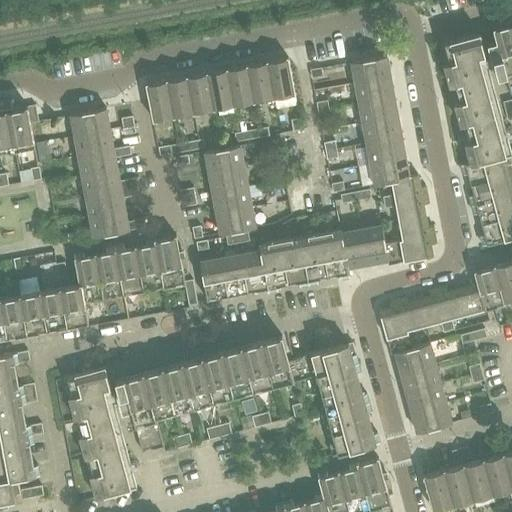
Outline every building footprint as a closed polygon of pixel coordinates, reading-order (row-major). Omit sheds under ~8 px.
[(511,18),(493,24),(497,39),(488,42),(494,64),(495,63),(498,74),(506,73),(511,92),(511,91),(511,18)] [(479,31),(440,42),(440,44),(451,41),(456,58),(444,61),(451,83),(461,80),(466,97),(455,101),(461,122),(472,119),(477,137),(466,140),(471,160),(461,162),(464,172),(468,171),(474,193),(470,194),(475,212),(478,211),(484,233),(481,234),(483,243),(511,235),(511,162),(508,149),(506,150),(479,54),(485,53),(479,31)] [(391,75),(387,54),(352,61),(355,81),(391,75)] [(289,57),(269,60),(275,95),(296,92),(289,57)] [(255,99),(275,95),(269,60),(249,64),(255,99)] [(249,64),(228,68),(235,103),(255,99),(249,64)] [(323,74),(322,66),(311,68),(312,76),(323,74)] [(214,106),(235,103),(228,68),(208,71),(214,106)] [(208,71),(188,75),(194,110),(214,106),(208,71)] [(188,75),(167,79),(174,114),(194,110),(188,75)] [(395,95),(391,75),(355,81),(359,101),(395,95)] [(147,83),(154,117),(174,114),(167,79),(147,83)] [(363,122),(399,115),(395,95),(359,101),(363,122)] [(0,149),(35,143),(31,122),(39,120),(36,103),(13,107),(11,97),(0,99),(0,149)] [(511,117),(511,97),(502,100),(508,119),(511,117)] [(318,108),(329,106),(328,98),(316,100),(318,108)] [(107,106),(72,113),(76,133),(111,126),(107,106)] [(331,115),(329,106),(318,108),(319,117),(331,115)] [(134,114),(123,116),(124,123),(135,121),(134,114)] [(402,135),(399,115),(363,122),(366,142),(402,135)] [(291,118),(294,129),(302,128),(300,116),(291,118)] [(137,131),(135,121),(124,123),(126,133),(137,131)] [(115,147),(111,126),(76,133),(79,154),(115,147)] [(269,126),(258,128),(259,136),(270,134),(269,126)] [(248,129),(247,130),(248,138),(259,136),(258,128),(248,129)] [(243,130),(235,132),(236,140),(248,138),(247,130),(243,130)] [(402,135),(366,142),(370,162),(406,156),(402,135)] [(203,137),(192,139),(193,148),(204,146),(203,137)] [(52,138),(35,141),(37,150),(39,161),(56,158),(54,147),(52,138)] [(324,140),(325,148),(337,146),(335,138),(324,140)] [(192,139),(181,142),(182,150),(193,148),(192,139)] [(181,142),(169,144),(171,152),(175,151),(182,150),(181,142)] [(120,146),(122,154),(133,152),(131,143),(120,146)] [(241,143),(204,149),(208,170),(245,163),(241,143)] [(338,155),(337,146),(325,148),(327,157),(338,155)] [(119,167),(115,147),(79,154),(83,174),(119,167)] [(189,161),(187,152),(176,155),(178,163),(189,161)] [(410,176),(409,174),(406,156),(370,162),(374,182),(391,179),(410,176)] [(248,184),(245,163),(208,170),(212,191),(248,184)] [(39,165),(30,167),(33,179),(41,177),(39,165)] [(119,167),(83,174),(87,194),(123,188),(119,167)] [(0,172),(0,185),(8,184),(6,171),(0,172)] [(410,176),(391,179),(394,193),(384,195),(385,200),(427,193),(425,184),(420,185),(418,173),(409,174),(410,176)] [(128,186),(139,184),(138,176),(126,178),(128,186)] [(343,179),(331,181),(333,190),(344,188),(343,179)] [(141,192),(139,184),(128,186),(129,195),(141,192)] [(252,205),(248,184),(212,191),(216,212),(252,205)] [(194,185),(182,187),(184,196),(195,194),(194,185)] [(355,189),(357,198),(372,195),(370,187),(355,189)] [(127,208),(123,188),(87,194),(91,215),(127,208)] [(342,201),(357,198),(355,189),(340,192),(342,201)] [(428,202),(427,193),(385,200),(386,206),(397,204),(399,219),(426,214),(424,203),(428,202)] [(197,202),(195,194),(184,196),(185,204),(197,202)] [(252,205),(216,212),(220,232),(256,226),(252,205)] [(131,228),(127,208),(91,215),(95,235),(131,228)] [(426,214),(399,219),(403,239),(435,233),(433,224),(428,225),(426,214)] [(134,219),(136,227),(147,225),(145,217),(134,219)] [(201,223),(192,225),(194,237),(203,236),(201,223)] [(386,223),(364,227),(370,262),(393,258),(394,262),(400,261),(396,240),(389,241),(386,223)] [(349,266),(370,262),(364,227),(343,231),(349,266)] [(301,285),(319,282),(318,277),(340,273),(341,278),(351,276),(349,266),(343,231),(342,228),(259,243),(260,248),(201,259),(208,300),(223,298),(222,296),(235,294),(235,296),(263,291),(263,288),(268,287),(268,291),(278,289),(277,284),(300,280),(301,285)] [(251,239),(250,230),(227,234),(229,243),(251,239)] [(436,242),(435,233),(403,239),(396,240),(400,261),(433,255),(431,243),(436,242)] [(176,234),(156,238),(160,259),(157,259),(162,286),(163,288),(185,284),(189,304),(198,302),(193,278),(185,279),(184,272),(188,271),(184,248),(179,249),(176,234)] [(80,281),(69,284),(76,323),(89,321),(86,300),(162,286),(157,259),(160,259),(156,238),(156,237),(146,239),(147,243),(125,247),(124,243),(106,246),(107,250),(84,255),(83,250),(74,252),(80,281)] [(197,240),(199,248),(210,246),(209,238),(197,240)] [(0,336),(19,333),(19,337),(25,336),(26,336),(29,335),(38,334),(37,329),(59,325),(60,329),(77,326),(76,323),(69,284),(64,260),(56,261),(61,285),(40,289),(20,293),(0,296),(0,336)] [(511,297),(511,260),(495,265),(481,269),(476,270),(486,307),(491,306),(506,302),(506,299),(511,297)] [(457,287),(464,313),(486,307),(476,270),(474,271),(475,277),(467,279),(469,284),(457,287)] [(452,316),(464,313),(457,287),(445,291),(444,285),(436,287),(447,329),(455,327),(452,316)] [(447,329),(436,287),(429,289),(430,295),(419,297),(426,324),(441,320),(444,330),(447,329)] [(407,295),(399,297),(407,329),(409,329),(426,324),(419,297),(409,300),(407,295)] [(412,342),(409,329),(407,329),(399,297),(390,300),(391,305),(379,308),(387,337),(388,336),(391,348),(395,347),(412,342)] [(474,330),(476,338),(488,335),(486,327),(474,330)] [(464,342),(476,338),(474,330),(461,333),(464,342)] [(292,332),(125,377),(115,379),(118,390),(116,391),(122,412),(132,409),(143,450),(164,444),(157,417),(293,381),(292,380),(316,373),(325,411),(320,412),(332,454),(379,441),(376,432),(372,433),(366,410),(371,409),(366,392),(362,393),(356,371),(360,370),(353,340),(298,355),(292,332)] [(413,345),(412,342),(395,347),(401,370),(437,361),(431,340),(413,345)] [(18,385),(14,361),(30,359),(28,349),(0,354),(0,507),(9,506),(8,501),(44,495),(42,484),(20,488),(18,478),(40,474),(39,464),(33,465),(29,443),(34,442),(33,433),(44,431),(42,421),(26,425),(21,402),(38,399),(34,382),(18,385)] [(442,381),(437,361),(401,370),(407,390),(442,381)] [(483,370),(481,362),(470,365),(472,373),(483,370)] [(91,475),(97,496),(136,485),(114,402),(110,386),(104,365),(65,376),(66,378),(76,375),(81,392),(69,395),(75,417),(86,413),(91,432),(80,435),(86,457),(98,454),(103,471),(91,475)] [(485,378),(483,370),(472,373),(474,381),(485,378)] [(448,401),(442,381),(407,390),(412,410),(448,401)] [(453,421),(448,401),(412,410),(418,431),(453,421)] [(300,402),(292,404),(295,415),(303,413),(300,402)] [(481,405),(483,413),(494,410),(492,402),(481,405)] [(268,410),(252,415),(255,426),(271,422),(268,410)] [(229,421),(207,427),(210,438),(232,432),(229,421)] [(173,436),(176,447),(193,442),(190,431),(173,436)] [(508,435),(500,437),(502,448),(511,446),(508,435)] [(500,437),(491,439),(494,450),(502,448),(500,437)] [(469,445),(460,447),(463,458),(472,456),(469,445)] [(455,461),(463,458),(460,447),(452,449),(455,461)] [(511,450),(503,453),(511,487),(511,450)] [(511,487),(503,453),(483,458),(492,493),(511,488),(511,487)] [(315,497),(293,503),(292,499),(275,503),(276,508),(259,511),(254,511),(253,509),(241,511),(351,511),(369,507),(370,511),(391,505),(388,494),(393,493),(386,469),(381,470),(378,456),(358,461),(358,460),(349,462),(350,467),(328,473),(326,469),(317,471),(322,491),(314,493),(315,497)] [(431,467),(428,456),(420,458),(423,469),(431,467)] [(473,498),(492,493),(483,458),(463,463),(473,498)] [(463,463),(444,469),(453,503),(473,498),(463,463)] [(433,509),(453,503),(444,469),(424,474),(433,509)]
